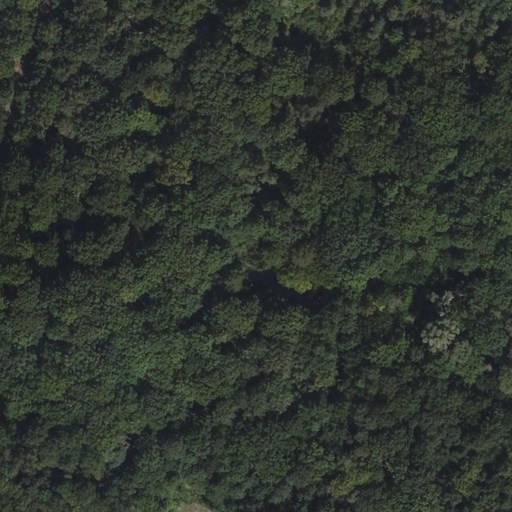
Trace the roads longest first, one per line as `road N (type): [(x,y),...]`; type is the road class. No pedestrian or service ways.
road 1 (track): [(409,511),(240,505),(219,511)]
road 2 (unclassified): [(0,144),(45,0)]
